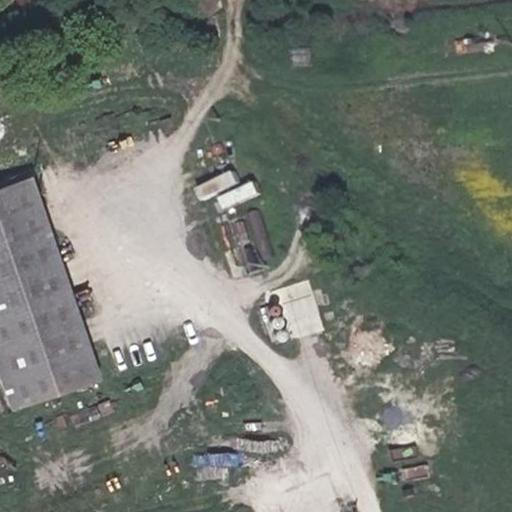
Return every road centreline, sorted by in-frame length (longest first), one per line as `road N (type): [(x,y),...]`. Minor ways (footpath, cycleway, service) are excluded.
road 1 (track): [(232,0),(237,74),(168,162),(165,231),(208,293),(339,426)]
road 2 (track): [(365,185),(511,281)]
